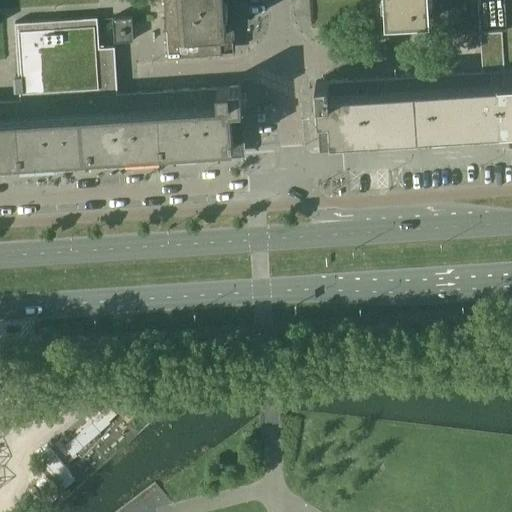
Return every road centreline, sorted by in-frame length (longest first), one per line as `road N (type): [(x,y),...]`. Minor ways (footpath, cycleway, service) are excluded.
road 1 (secondary): [(0,308),(511,283)]
road 2 (secondary): [(356,233),(0,254)]
road 3 (residential): [(296,185),(0,201)]
road 4 (residential): [(279,0),(296,185)]
road 5 (secondary): [(511,224),(356,233)]
